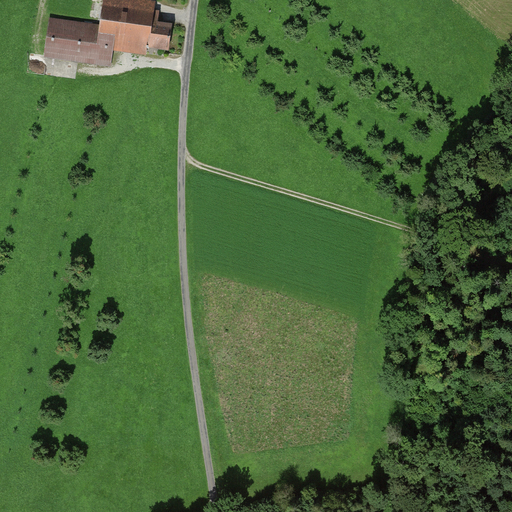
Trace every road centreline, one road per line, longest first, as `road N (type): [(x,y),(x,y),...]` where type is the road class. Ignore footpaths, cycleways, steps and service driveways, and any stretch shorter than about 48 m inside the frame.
road 1 (track): [(195,0),(180,154),(185,277),(215,511)]
road 2 (track): [(181,146),(201,167),(511,268)]
